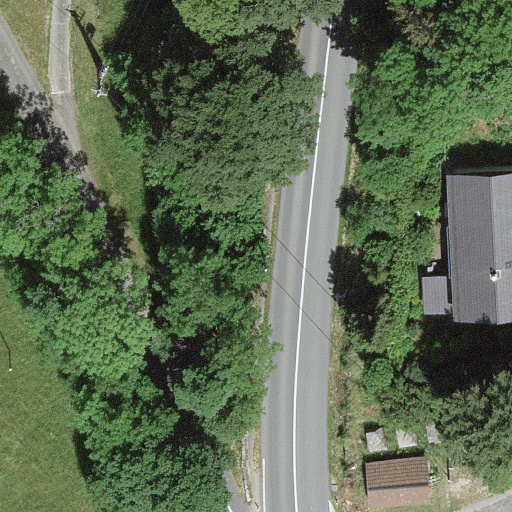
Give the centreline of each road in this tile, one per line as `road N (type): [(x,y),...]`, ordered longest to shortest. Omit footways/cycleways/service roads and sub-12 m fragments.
road 1 (unclassified): [(231,511),(0,40)]
road 2 (secondary): [(300,511),(296,344),(333,0)]
